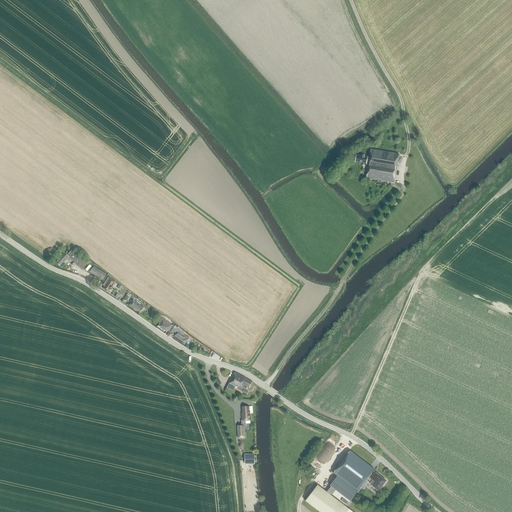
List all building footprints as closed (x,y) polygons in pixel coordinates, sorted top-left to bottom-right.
[(366,179),(394,183),(398,155),(371,150),(369,157),(356,155),(355,162),(367,164),(366,165),(368,165),(366,179)] [(69,258),(81,269),(87,263),(83,259),(82,260),(72,251),(70,252),(67,250),(65,253),(64,252),(60,258),(56,263),(60,267),(63,263),(64,264),(69,258)] [(90,272),(102,281),(106,275),(94,267),(90,272)] [(111,289),(115,283),(108,278),(103,286),(104,287),(103,289),(107,292),(108,292),(110,293),(112,290),(111,289)] [(143,308),(133,300),(129,305),(140,313),(143,308)] [(159,327),(166,332),(167,330),(168,331),(172,325),(163,319),(159,324),(160,325),(159,327)] [(169,331),(173,334),(177,328),(173,325),(169,331)] [(177,328),(173,334),(176,335),(174,338),(184,345),(189,338),(184,334),(185,332),(181,329),(180,330),(177,328)] [(227,387),(233,391),(235,387),(242,391),(243,388),(246,389),(247,387),(249,388),(253,382),(245,378),(246,378),(235,372),(229,384),(227,387)] [(241,426),(237,426),(238,438),(244,438),(244,427),(246,427),(245,424),(250,424),(250,420),(251,420),(251,417),(251,416),(250,416),(249,413),(249,407),(242,407),(242,413),(242,420),(241,421),(241,426)] [(374,469),(350,450),(333,473),(337,476),(330,486),(331,486),(326,492),(317,485),(305,501),(319,511),(352,511),(331,495),(335,490),(350,501),(366,480),(372,485),(378,491),(386,481),(376,473),(373,471),(374,469)]
